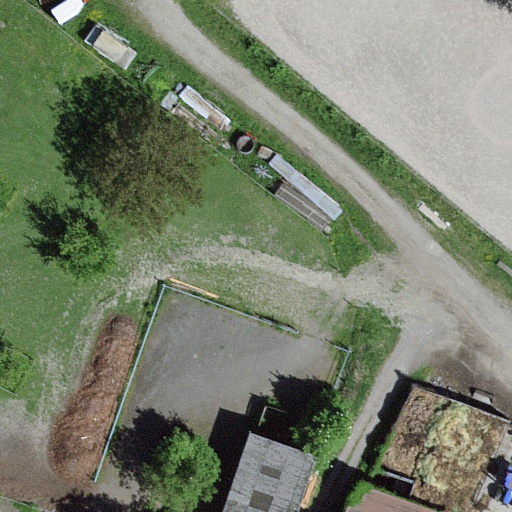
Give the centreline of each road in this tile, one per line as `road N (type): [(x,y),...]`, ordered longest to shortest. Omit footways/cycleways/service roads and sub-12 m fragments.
road 1 (track): [(420,238),(327,286),(104,214),(57,209),(0,272)]
road 2 (track): [(455,285),(420,238),(161,18),(156,0)]
